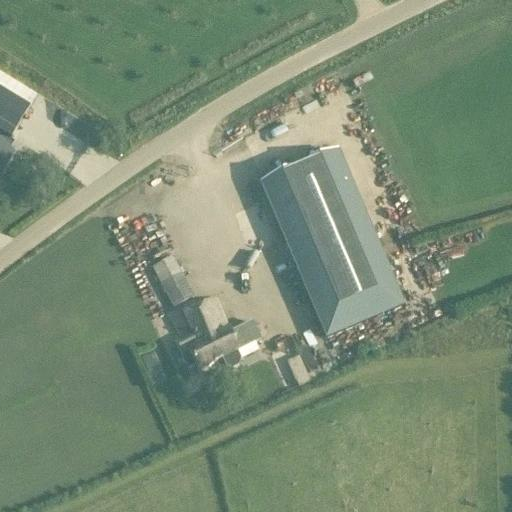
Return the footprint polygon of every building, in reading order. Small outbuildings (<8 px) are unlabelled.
[(0,133),(10,140),(29,110),(0,91),(0,133)] [(334,149),(260,185),(324,334),(400,301),(334,149)] [(195,300),(181,275),(172,259),(152,270),(160,286),(173,311),(195,300)] [(252,324),(229,333),(216,300),(195,310),(221,362),(225,369),(231,371),(237,368),(239,362),(235,355),(237,354),(237,353),(262,343),(252,324)] [(175,341),(182,357),(188,370),(194,367),(197,374),(221,362),(195,310),(172,323),(180,339),(175,341)] [(165,381),(153,353),(140,359),(152,386),(165,381)] [(278,368),(287,391),(311,381),(301,358),(278,368)]
